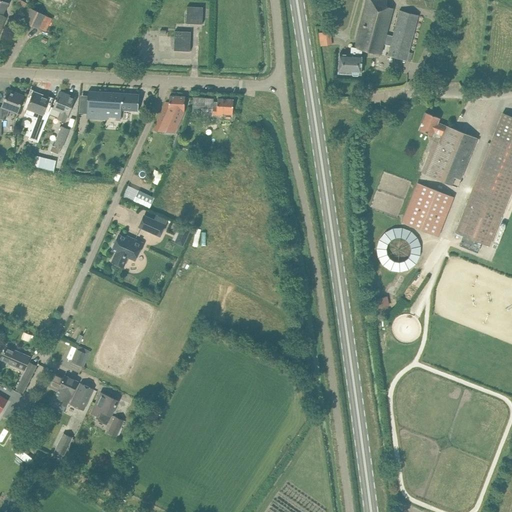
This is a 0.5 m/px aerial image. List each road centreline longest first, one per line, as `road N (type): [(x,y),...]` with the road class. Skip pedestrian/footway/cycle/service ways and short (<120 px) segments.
road 1 (primary): [(376,511),(295,0)]
road 2 (unclassified): [(349,511),(282,86)]
road 3 (residential): [(46,350),(167,79)]
road 4 (residential): [(167,79),(0,71)]
road 5 (unclassified): [(511,94),(363,101)]
